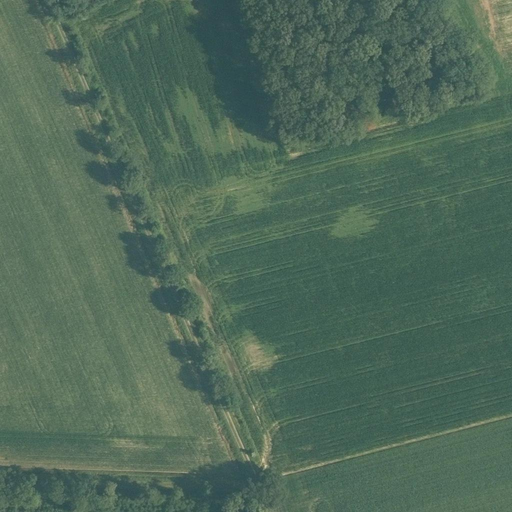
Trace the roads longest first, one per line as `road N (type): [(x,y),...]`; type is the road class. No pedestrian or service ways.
road 1 (track): [(260,490),(49,0)]
road 2 (track): [(0,481),(260,490)]
